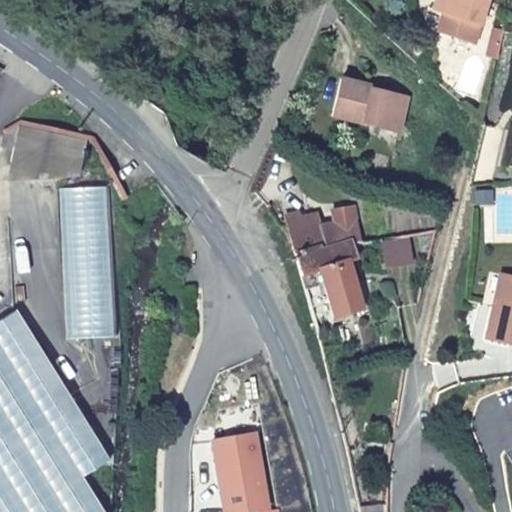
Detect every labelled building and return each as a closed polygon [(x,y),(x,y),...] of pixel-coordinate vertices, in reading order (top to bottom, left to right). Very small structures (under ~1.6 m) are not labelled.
[(483,0),(437,0),(431,21),(441,24),(436,43),(474,54),(486,11),(480,9),(483,0)] [(492,52),(505,55),(509,38),(509,37),(496,34),(492,52)] [(393,137),(398,116),(402,101),(366,93),(367,89),(334,81),(324,120),(393,137)] [(23,148),(29,150),(85,172),(94,150),(31,125),(23,148)] [(29,150),(23,148),(11,180),(80,185),(85,172),(29,150)] [(290,218),(297,254),(330,250),(324,213),(290,218)] [(330,250),(297,254),(302,276),(328,272),(335,313),(361,308),(350,247),(330,250)] [(511,283),(499,280),(492,313),(487,312),(480,343),(511,350),(511,283)] [(0,311),(0,511),(107,511),(82,471),(105,457),(7,307),(0,311)] [(253,435),(211,442),(224,511),(252,511),(268,509),(253,435)]
